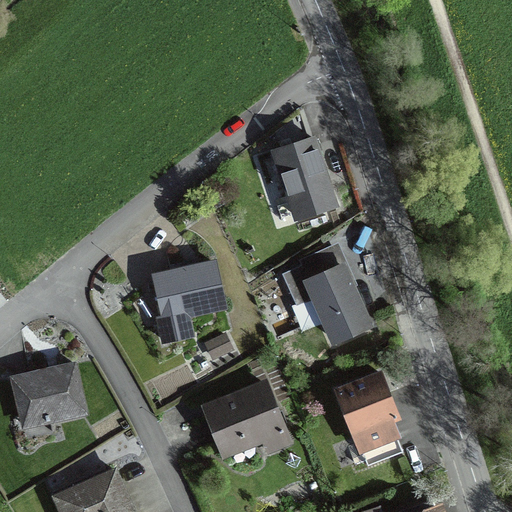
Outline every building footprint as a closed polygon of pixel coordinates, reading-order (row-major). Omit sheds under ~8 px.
[(274,152),(294,213),(330,201),(311,140),(274,152)] [(189,336),(185,316),(222,307),(212,264),(195,268),(194,261),(193,261),(193,264),(185,266),(184,263),(184,264),(185,270),(155,277),(164,319),(157,320),(162,342),(189,336)] [(331,346),(369,329),(339,265),(301,282),(331,346)] [(205,345),(212,358),(230,350),(223,336),(205,345)] [(83,414),(72,365),(11,379),(21,422),(44,416),(44,419),(47,419),(47,422),(83,414)] [(396,418),(379,375),(336,392),(353,435),(353,434),(366,467),(401,453),(388,421),(396,418)] [(224,409),(207,415),(223,454),(278,432),(278,434),(282,432),(286,443),(287,443),(264,385),(222,402),(224,409)] [(130,511),(113,472),(55,498),(61,511),(130,511)] [(401,511),(381,511),(380,508),(369,511),(434,511),(431,502),(401,511)]
